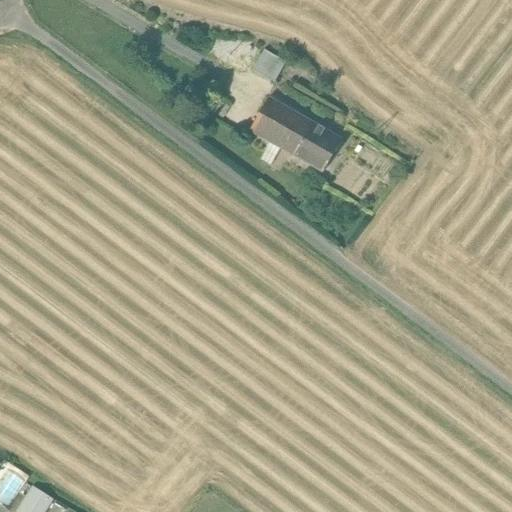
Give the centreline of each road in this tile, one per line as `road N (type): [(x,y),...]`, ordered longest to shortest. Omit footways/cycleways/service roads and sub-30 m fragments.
road 1 (track): [(511,382),(0,0)]
road 2 (track): [(110,0),(250,84)]
